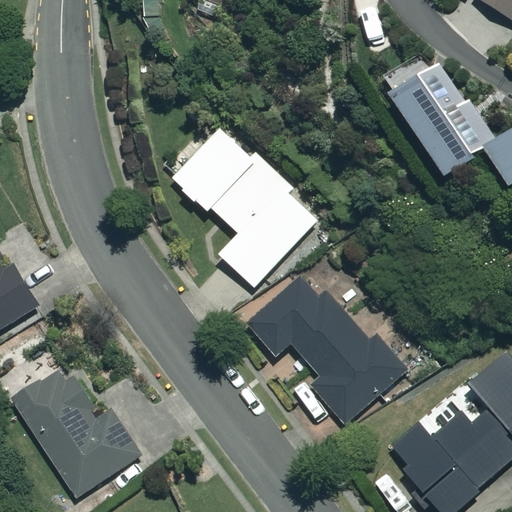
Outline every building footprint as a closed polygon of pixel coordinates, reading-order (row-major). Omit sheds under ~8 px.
[(511,0),(481,0),(511,22),(511,0)] [(496,143),(442,65),(395,98),(449,176),(496,143)] [(250,155),(225,130),(176,180),(210,213),(214,209),(242,236),(223,256),(256,288),(320,222),(292,195),(296,191),(255,151),(250,155)] [(511,137),(489,152),(511,188),(511,137)] [(9,271),(0,254),(0,334),(41,311),(16,267),(9,271)] [(322,301),(304,280),(251,327),(278,359),(294,345),(323,379),(313,387),(346,425),(408,371),(379,338),(372,344),(329,295),(322,301)] [(483,397),(511,431),(511,357),(509,354),(473,385),(483,397)] [(117,414),(108,420),(71,368),(17,403),(79,499),(145,456),(117,414)] [(458,511),(511,464),(511,431),(483,397),(437,437),(424,422),(390,452),(443,511),(458,511)]
